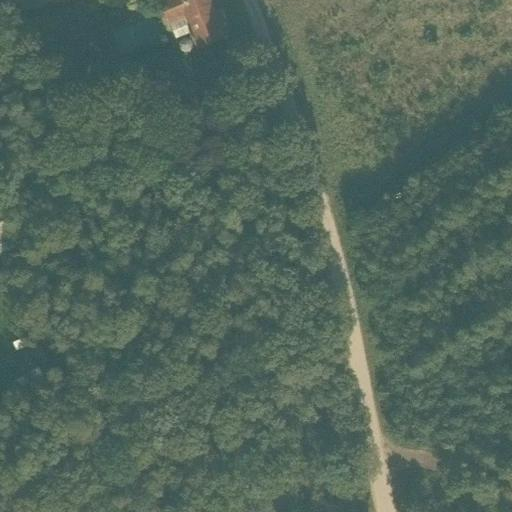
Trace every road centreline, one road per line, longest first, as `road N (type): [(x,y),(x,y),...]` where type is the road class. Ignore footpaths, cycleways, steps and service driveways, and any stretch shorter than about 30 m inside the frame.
road 1 (track): [(379,455),(310,165)]
road 2 (unclassified): [(310,165),(251,0)]
road 3 (track): [(379,455),(413,459),(511,503)]
